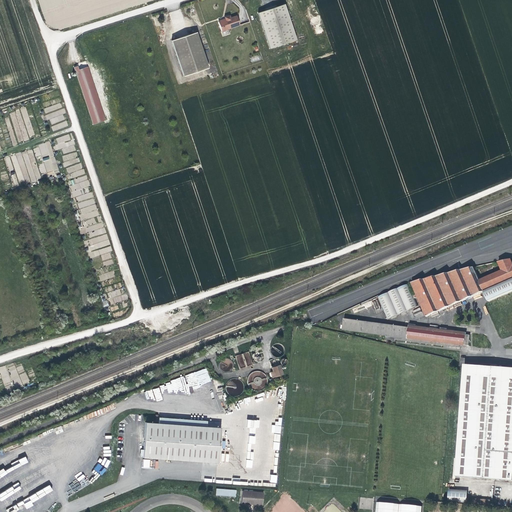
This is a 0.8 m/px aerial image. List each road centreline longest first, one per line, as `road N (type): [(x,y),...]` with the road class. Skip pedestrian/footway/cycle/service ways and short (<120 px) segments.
road 1 (track): [(511,181),(317,260),(0,360)]
road 2 (track): [(138,318),(32,0)]
road 3 (unclassified): [(174,0),(50,37)]
